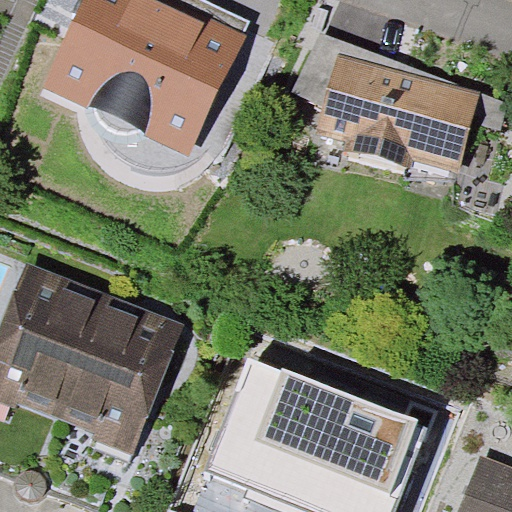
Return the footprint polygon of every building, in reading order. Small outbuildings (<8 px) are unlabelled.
[(85,0),(43,88),(87,109),(89,105),(95,107),(142,130),(145,132),(143,134),(189,156),(248,35),(243,33),(211,18),(208,25),(157,0),(85,0)] [(205,0),(157,0),(208,25),(211,18),(243,33),(250,20),(205,0)] [(509,102),(321,32),(293,91),(322,105),(316,132),(349,141),(346,150),(411,169),(414,162),(458,173),(472,120),(501,129),(509,102)] [(135,132),(142,130),(95,107),(95,112),(95,115),(97,119),(102,124),(107,128),(112,132),(119,134),(128,133),(135,132)] [(108,293),(27,261),(0,327),(0,401),(17,408),(19,402),(57,418),(108,293)] [(183,324),(108,293),(57,418),(94,432),(91,439),(131,454),(183,324)] [(282,369),(249,356),(204,470),(311,511),(394,511),(427,427),(417,423),(418,419),(283,367),(282,369)] [(511,511),(511,466),(482,455),(459,511),(511,511)] [(16,492),(19,496),(23,500),(27,502),(33,502),(38,501),(42,498),(45,493),(47,488),(46,482),(44,478),(40,474),(35,471),(30,471),(26,472),(21,474),(18,478),(16,482),(15,487),(16,492)]
